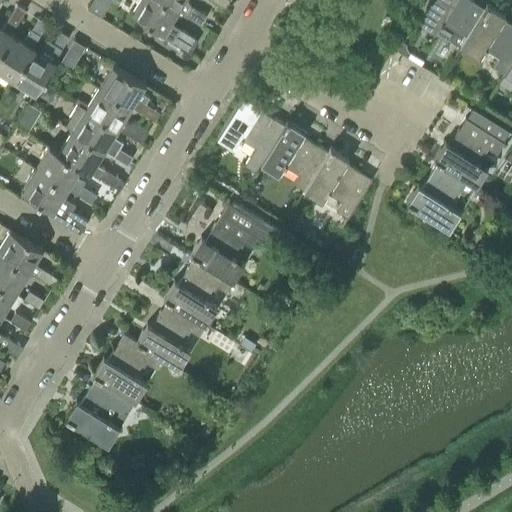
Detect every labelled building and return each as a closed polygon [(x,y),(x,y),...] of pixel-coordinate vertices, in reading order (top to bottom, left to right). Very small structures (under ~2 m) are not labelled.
[(139,0),(133,11),(163,29),(164,30),(170,21),(177,9),(163,0),(139,0)] [(182,0),(163,0),(177,9),(182,0)] [(461,44),(485,6),(475,0),(427,0),(417,17),(435,29),(450,38),(461,44)] [(485,6),(461,44),(479,56),(484,47),(499,56),(494,64),(505,71),(511,60),(511,22),(503,17),(506,14),(487,2),(485,6)] [(0,48),(11,31),(25,8),(17,3),(2,26),(0,24),(0,48)] [(202,22),(207,14),(190,4),(185,12),(202,22)] [(0,48),(0,69),(12,77),(32,45),(38,36),(47,21),(38,16),(30,31),(27,30),(22,39),(11,31),(0,48)] [(163,29),(161,33),(190,51),(198,38),(170,21),(164,30),(163,29)] [(45,53),(32,45),(12,77),(33,91),(42,76),(43,76),(54,58),(53,58),(68,34),(60,29),(45,53)] [(99,84),(131,104),(145,81),(113,62),(99,84)] [(99,84),(86,106),(118,126),(141,141),(148,129),(134,120),(128,122),(122,118),(131,104),(99,84)] [(255,146),(250,155),(244,164),(255,171),(261,162),(285,122),(259,106),(261,102),(243,91),(217,133),(235,145),(240,136),(255,146)] [(104,148),(118,126),(86,106),(78,101),(65,122),(72,128),(104,148)] [(155,119),(160,111),(145,102),(140,110),(155,119)] [(484,115),(478,124),(502,139),(508,130),(484,115)] [(438,160),(476,184),(487,166),(478,160),(487,146),(496,151),(504,140),(502,139),(478,124),(466,116),(449,142),(445,139),(434,157),(438,160)] [(303,189),(327,149),(302,134),(305,129),(287,118),(285,122),(261,162),(278,173),(284,164),(298,173),(292,182),(303,189)] [(58,150),(81,164),(114,184),(119,176),(103,166),(95,161),(104,148),(72,128),(58,150)] [(67,186),(81,164),(58,150),(49,144),(35,165),(67,186)] [(127,163),(133,154),(116,144),(111,152),(127,163)] [(327,149),(303,189),(321,200),(327,191),(341,200),(336,209),(347,216),(361,194),(372,177),(345,160),(348,156),(330,145),(327,149)] [(476,184),(438,160),(422,185),(418,182),(406,200),(449,227),(460,209),(451,203),(460,189),(469,195),(476,184)] [(67,186),(35,165),(21,188),(53,208),(67,186)] [(190,251),(232,278),(243,261),(234,255),(243,240),(252,246),(258,235),(268,241),(276,230),(228,200),(205,237),(201,234),(190,251)] [(57,276),(34,260),(42,246),(10,227),(0,242),(0,252),(28,270),(29,268),(52,284),(57,276)] [(174,278),(163,295),(167,298),(205,322),(216,304),(207,299),(216,284),(225,289),(232,278),(190,251),(190,252),(194,255),(178,281),(174,278)] [(0,282),(14,291),(28,270),(0,252),(0,282)] [(0,311),(1,312),(14,291),(0,282),(0,311)] [(39,306),(44,297),(29,288),(24,296),(39,306)] [(136,339),(161,355),(189,373),(189,372),(179,365),(190,348),(181,342),(190,328),(198,333),(205,322),(167,298),(151,324),(147,322),(136,339)] [(25,328),(30,319),(15,309),(9,318),(25,328)] [(0,330),(0,314),(1,312),(0,311),(0,341),(18,353),(23,345),(0,330)] [(103,355),(92,372),(96,374),(134,398),(146,380),(137,375),(146,360),(155,366),(161,355),(136,339),(119,328),(118,329),(122,332),(107,357),(103,355)] [(253,340),(249,347),(258,353),(262,346),(253,340)] [(134,398),(96,374),(79,401),(75,398),(64,416),(107,443),(134,398)]
